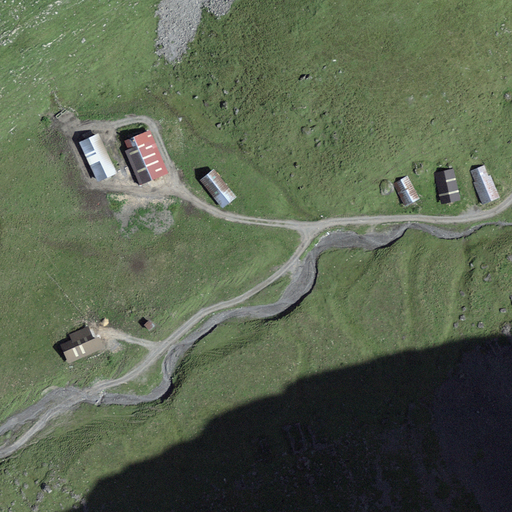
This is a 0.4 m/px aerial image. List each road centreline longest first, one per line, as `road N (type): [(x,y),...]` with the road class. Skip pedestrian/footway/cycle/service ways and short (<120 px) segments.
road 1 (track): [(0,454),(67,403),(131,374),(195,317),(275,275),(311,226),(477,215),(511,197)]
road 2 (track): [(77,131),(144,118),(179,190),(227,214),(311,226)]
